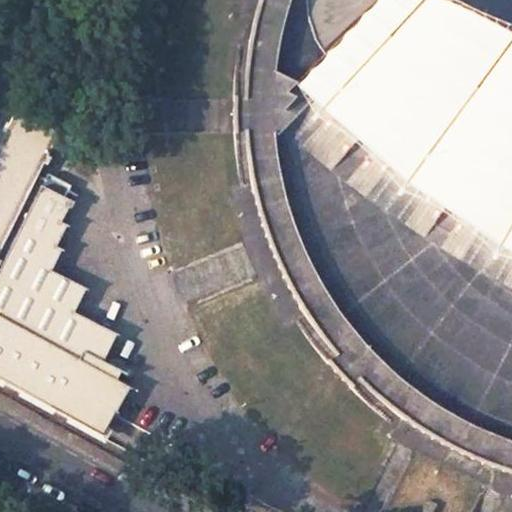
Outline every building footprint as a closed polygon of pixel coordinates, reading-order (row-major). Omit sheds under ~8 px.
[(259,0),(245,44),(244,139),(258,219),(269,249),(285,284),(337,360),(409,421),(487,464),(511,470),(511,442),(492,435),(443,412),(400,385),(361,346),(326,303),(302,259),(284,205),(269,144),(270,111),(270,80),(286,18),(294,0),(259,0)] [(269,144),(283,134),(401,0),(294,0),(286,18),(270,80),(270,111),(269,144)] [(511,34),(442,0),(401,0),(283,134),(330,170),(345,181),(425,236),(441,248),(511,287),(511,34)] [(56,133),(16,113),(0,146),(0,245),(34,177),(56,133)] [(44,182),(34,177),(0,245),(0,382),(99,436),(125,389),(118,385),(123,376),(99,363),(114,337),(71,314),(84,291),(49,273),(60,250),(53,248),(63,227),(58,224),(65,209),(68,210),(71,204),(62,200),(68,187),(47,177),(44,182)]
